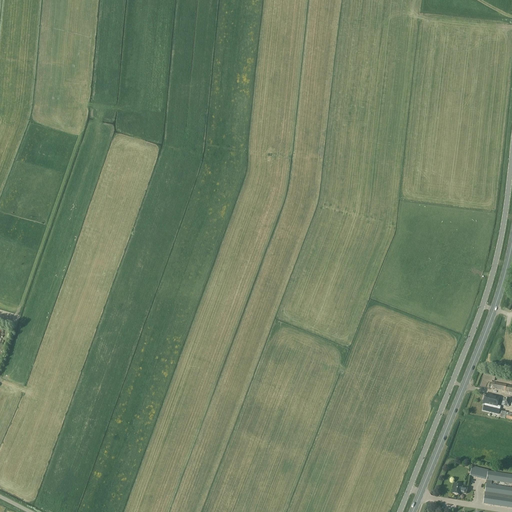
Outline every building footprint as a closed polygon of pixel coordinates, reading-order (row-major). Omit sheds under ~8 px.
[(511,386),(506,385),(491,382),(491,385),(494,385),(493,389),(505,391),(511,392),(511,386)] [(485,404),(484,408),(495,410),(496,407),(497,407),(499,397),(485,394),(483,404),(485,404)] [(510,400),(504,398),(502,405),(509,407),(510,400)] [(483,504),(511,508),(511,475),(488,472),(488,470),(472,467),(469,477),(486,481),(486,484),(483,504)] [(453,493),(459,495),(460,492),(466,494),(468,487),(462,486),(462,485),(455,484),(453,493)]
